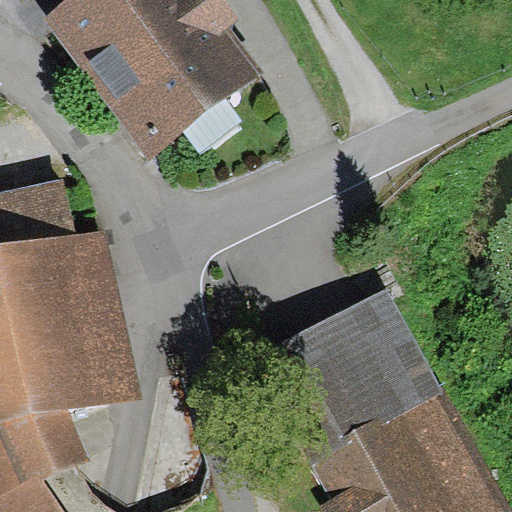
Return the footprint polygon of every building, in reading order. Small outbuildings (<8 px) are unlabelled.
[(69,0),(45,18),(148,158),(265,73),(232,29),(242,22),(225,0),(69,0)] [(62,181),(0,194),(0,255),(77,239),(62,181)] [(0,255),(0,425),(33,416),(65,410),(143,394),(107,234),(77,239),(0,255)] [(511,511),(511,507),(390,289),(257,364),(331,499),(322,504),(325,511),(511,511)] [(87,464),(65,410),(33,416),(0,425),(0,500),(43,480),(77,468),(87,464)] [(0,500),(0,511),(63,511),(43,480),(0,500)]
